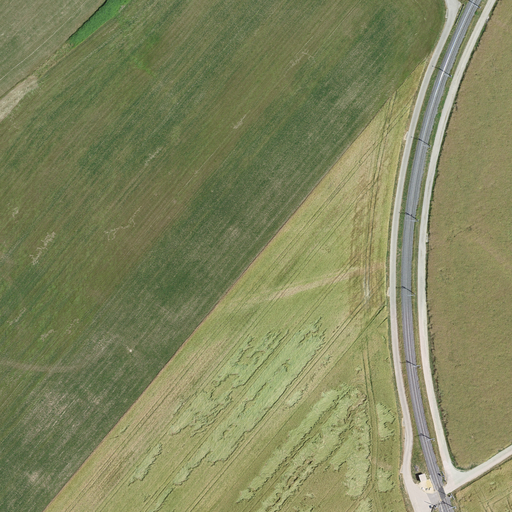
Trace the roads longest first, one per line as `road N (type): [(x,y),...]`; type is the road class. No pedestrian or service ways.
road 1 (track): [(452,0),(409,137),(392,258),(408,482),(417,507),(454,484)]
road 2 (track): [(454,484),(426,368),(423,232),(451,95),(493,0)]
